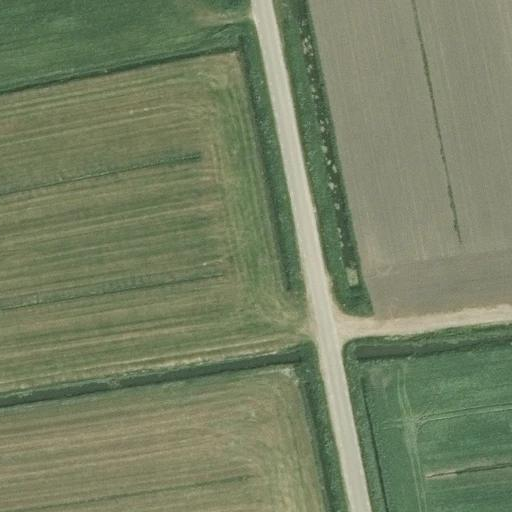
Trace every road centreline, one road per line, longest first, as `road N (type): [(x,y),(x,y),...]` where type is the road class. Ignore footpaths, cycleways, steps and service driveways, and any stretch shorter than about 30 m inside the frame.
road 1 (tertiary): [(360,511),(261,0)]
road 2 (track): [(326,334),(511,320)]
